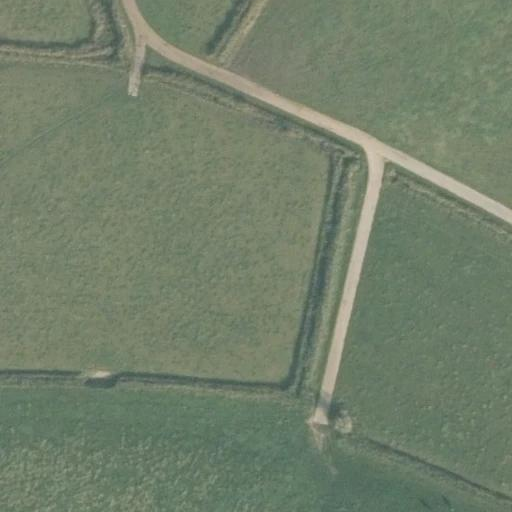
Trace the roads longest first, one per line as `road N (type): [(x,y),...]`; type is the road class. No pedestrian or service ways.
road 1 (track): [(126,0),(140,27),(180,57),(379,149),(511,222)]
road 2 (track): [(379,149),(319,417)]
